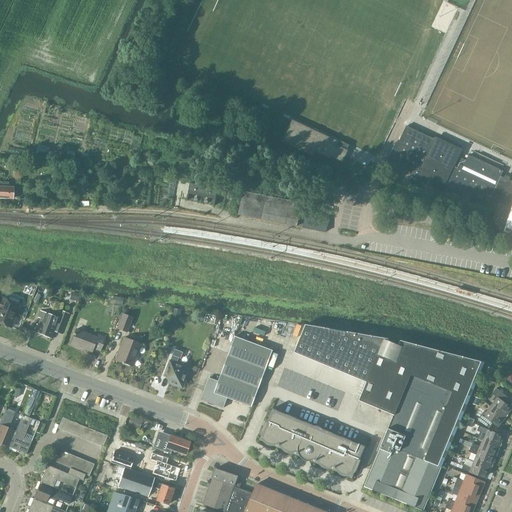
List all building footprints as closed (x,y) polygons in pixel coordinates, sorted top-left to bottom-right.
[(343,163),(346,156),(348,151),(337,145),(339,142),(292,120),(282,142),(313,157),(315,153),(331,160),(332,157),(343,163)] [(400,143),(399,142),(389,163),(413,174),(412,177),(443,192),(445,187),(463,195),(465,192),(474,197),(476,195),(482,198),(484,193),(511,206),(511,208),(504,232),(511,234),(511,181),(509,180),(510,178),(506,176),(505,179),(501,177),(503,173),(469,157),(467,160),(459,157),(462,151),(437,139),(436,140),(407,127),(400,143)] [(52,152),(51,159),(59,160),(60,153),(52,152)] [(13,197),(17,197),(18,188),(8,188),(8,183),(1,182),(1,187),(0,187),(0,199),(13,200),(13,197)] [(214,205),(218,188),(190,182),(187,199),(189,193),(215,198),(214,205)] [(243,190),(238,214),(296,226),(301,202),(243,190)] [(302,227),(325,232),(328,219),(305,215),(302,227)] [(112,297),(112,300),(115,301),(114,305),(122,306),(123,299),(112,297)] [(0,324),(10,329),(19,306),(0,298),(0,324)] [(175,309),(173,320),(179,322),(181,310),(175,309)] [(51,340),(54,333),(62,336),(70,315),(62,312),(59,319),(40,312),(37,319),(40,320),(38,327),(35,325),(32,332),(51,340)] [(123,315),(117,330),(126,333),(132,318),(123,315)] [(306,325),(294,353),(367,383),(383,341),(306,325)] [(93,349),(101,352),(106,339),(98,336),(97,339),(76,331),(71,345),(91,353),(93,349)] [(273,351),(235,337),(218,382),(209,378),(201,400),(223,408),(227,398),(252,407),(273,351)] [(133,368),(141,345),(124,339),(115,361),(122,364),(122,366),(125,367),(125,365),(133,368)] [(485,363),(383,341),(367,383),(359,401),(394,416),(364,487),(424,511),(485,363)] [(190,369),(177,364),(179,358),(181,359),(183,353),(175,349),(165,377),(170,379),(169,383),(183,388),(190,369)] [(488,367),(485,376),(493,380),(496,370),(488,367)] [(16,387),(13,394),(19,396),(21,389),(16,387)] [(34,389),(31,396),(37,399),(40,392),(34,389)] [(496,402),(492,407),(506,418),(511,410),(511,407),(508,405),(511,400),(498,389),(493,394),(497,397),(494,400),(496,402)] [(27,406),(22,416),(29,418),(33,409),(27,406)] [(498,427),(506,418),(492,407),(487,413),(485,412),(479,420),(490,428),(494,424),(498,427)] [(0,444),(9,448),(15,435),(14,435),(6,432),(14,413),(5,409),(0,421),(0,444)] [(328,469),(330,469),(338,473),(339,474),(340,474),(341,475),(342,476),(343,476),(344,477),(346,477),(347,477),(348,477),(352,478),(365,447),(272,409),(260,440),(264,442),(264,443),(265,444),(266,445),(268,445),(269,446),(270,446),(271,446),(273,446),(274,446),(282,450),(283,451),(284,452),(285,452),(286,453),(287,453),(289,454),(290,454),(291,454),(293,454),(319,465),(320,466),(321,467),(322,468),(323,468),(325,469),(326,469),(327,469),(328,469)] [(129,415),(125,425),(140,430),(144,420),(129,415)] [(22,416),(14,435),(15,435),(9,448),(26,455),(31,442),(23,439),(31,419),(29,418),(22,416)] [(58,429),(63,432),(68,421),(63,418),(58,429)] [(73,423),(68,421),(63,432),(69,434),(73,423)] [(69,434),(74,436),(79,425),(73,423),(69,434)] [(84,427),(79,425),(74,436),(80,438),(84,427)] [(80,438),(85,441),(90,430),(84,427),(80,438)] [(486,434),(483,440),(500,448),(505,437),(481,427),(479,431),(486,434)] [(95,432),(90,430),(85,441),(91,443),(95,432)] [(91,443),(96,445),(101,434),(95,432),(91,443)] [(465,433),(463,439),(471,442),(473,436),(465,433)] [(107,437),(101,434),(96,445),(102,448),(107,437)] [(169,450),(185,455),(189,442),(170,436),(169,441),(165,439),(165,438),(158,435),(153,451),(167,456),(169,450)] [(496,458),(500,448),(483,440),(480,447),(473,444),(472,448),(496,458)] [(49,460),(54,463),(59,451),(53,448),(49,460)] [(477,455),(474,462),(491,469),(496,458),(472,448),(470,452),(477,455)] [(54,463),(60,465),(65,453),(59,451),(54,463)] [(114,451),(110,462),(129,469),(133,457),(114,451)] [(67,467),(71,456),(65,453),(60,465),(67,467)] [(152,453),(150,460),(157,462),(153,474),(176,482),(180,469),(166,464),(168,458),(152,453)] [(67,467),(70,469),(72,470),(77,458),(71,456),(67,467)] [(82,460),(77,458),(72,470),(78,472),(82,460)] [(487,480),(491,469),(474,462),(474,463),(466,459),(464,465),(462,470),(487,480)] [(78,472),(83,474),(88,463),(82,460),(78,472)] [(94,465),(88,463),(83,474),(85,475),(89,477),(94,465)] [(47,466),(40,483),(52,488),(55,481),(74,488),(78,479),(83,481),(85,475),(83,474),(78,472),(72,470),(70,469),(68,475),(47,466)] [(124,469),(118,487),(147,497),(153,480),(124,469)] [(221,511),(324,511),(257,484),(253,493),(239,488),(240,485),(235,483),(238,476),(217,469),(204,504),(213,507),(212,509),(221,511)] [(463,482),(457,479),(455,483),(481,493),(485,482),(466,474),(463,482)] [(160,489),(156,501),(168,505),(173,489),(154,482),(153,487),(160,489)] [(72,495),(52,488),(40,483),(33,499),(46,505),(53,507),(56,500),(68,505),(72,495)] [(460,490),(458,496),(477,504),(481,493),(455,483),(454,487),(460,490)] [(115,511),(134,511),(138,501),(121,495),(115,511)] [(447,504),(466,511),(473,511),(477,504),(458,496),(455,503),(448,500),(447,504)] [(63,511),(53,507),(46,505),(33,499),(27,511),(63,511)]
